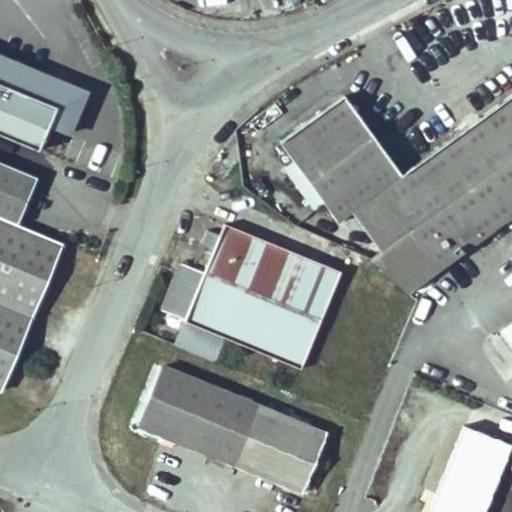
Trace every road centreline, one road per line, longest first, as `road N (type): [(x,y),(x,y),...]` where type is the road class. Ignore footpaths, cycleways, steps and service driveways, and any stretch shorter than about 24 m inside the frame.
road 1 (unclassified): [(35,486),(181,137),(201,48)]
road 2 (unclassified): [(201,48),(276,48),(378,0)]
